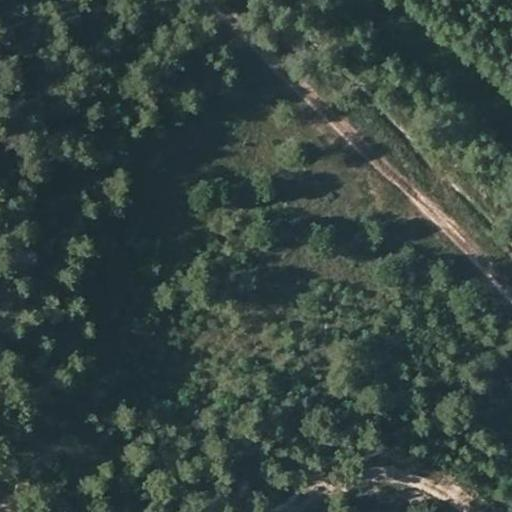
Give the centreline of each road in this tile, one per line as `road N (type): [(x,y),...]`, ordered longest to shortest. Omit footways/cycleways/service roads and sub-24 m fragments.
road 1 (track): [(511,289),(209,0)]
road 2 (track): [(287,511),(340,483),(394,480),(471,511)]
